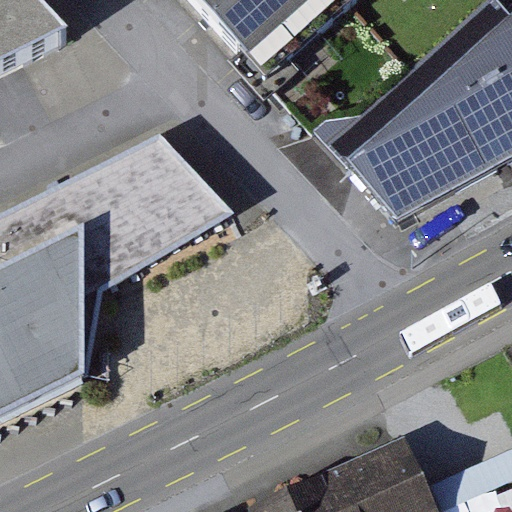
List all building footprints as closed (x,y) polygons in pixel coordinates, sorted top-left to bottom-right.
[(0,0),(0,82),(66,53),(16,0),(0,0)] [(149,0),(297,165),(489,0),(149,0)] [(511,35),(338,191),(381,239),(511,162),(511,35)] [(0,424),(82,383),(81,298),(233,221),(152,138),(0,214),(0,424)] [(419,511),(394,454),(261,511),(419,511)]
